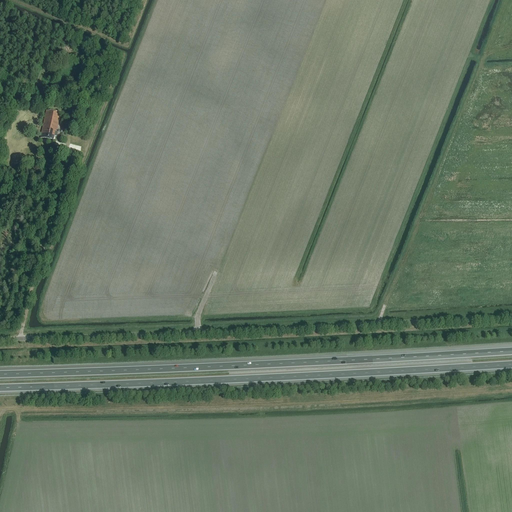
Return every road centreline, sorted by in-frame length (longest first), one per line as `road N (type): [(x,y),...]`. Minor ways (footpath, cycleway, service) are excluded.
road 1 (unclassified): [(0,339),(511,314)]
road 2 (motorway): [(511,350),(0,374)]
road 3 (motorway): [(0,387),(511,364)]
